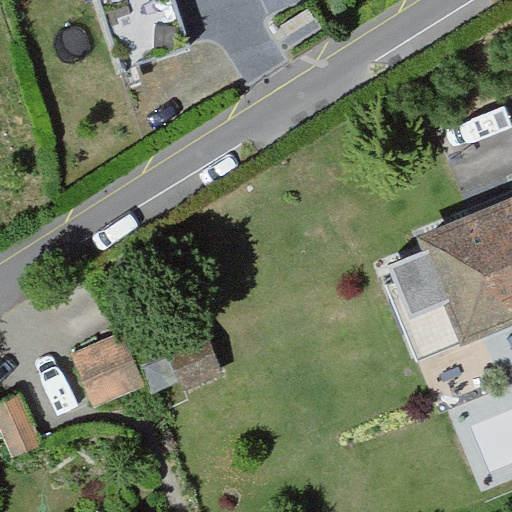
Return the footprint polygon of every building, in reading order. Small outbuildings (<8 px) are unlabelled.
[(4,108),(0,109),(0,167),(24,158),(4,108)] [(511,219),(425,250),(459,346),(511,327),(511,219)] [(211,334),(170,349),(187,395),(228,380),(211,334)] [(124,335),(69,360),(95,416),(149,392),(124,335)] [(22,400),(0,409),(0,433),(15,467),(46,454),(22,400)]
